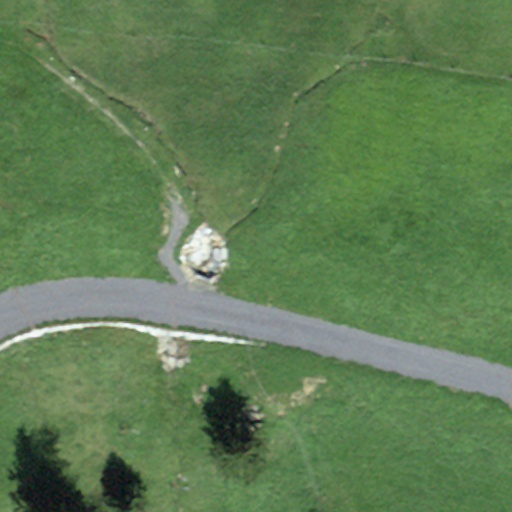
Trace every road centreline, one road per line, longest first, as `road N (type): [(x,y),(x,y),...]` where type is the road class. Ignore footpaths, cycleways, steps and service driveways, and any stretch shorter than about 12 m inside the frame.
road 1 (residential): [(511,385),(180,305),(64,298),(0,318)]
road 2 (track): [(180,305),(181,217),(140,150),(63,84),(0,45)]
